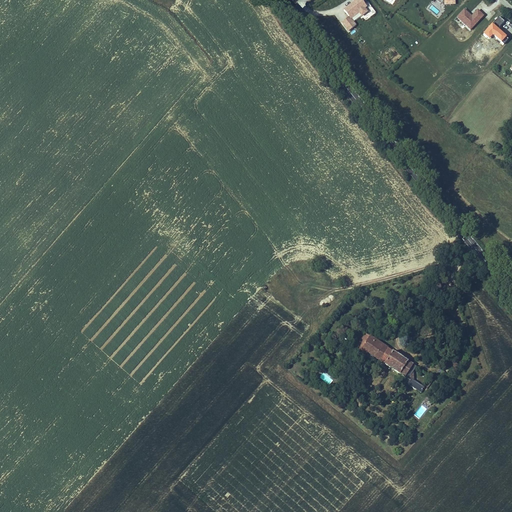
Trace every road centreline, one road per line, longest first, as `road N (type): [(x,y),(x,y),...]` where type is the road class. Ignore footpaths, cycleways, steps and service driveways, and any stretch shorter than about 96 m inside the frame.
road 1 (primary): [(511,302),(273,0)]
road 2 (unknown): [(470,251),(437,306),(409,322),(400,346)]
